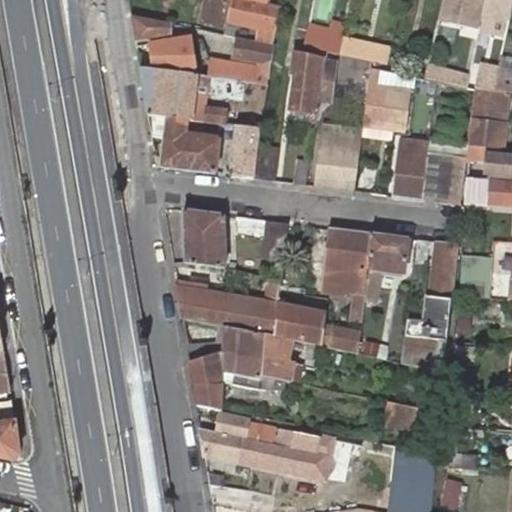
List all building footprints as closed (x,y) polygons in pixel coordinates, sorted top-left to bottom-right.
[(225,24),(230,0),(210,0),(205,19),(225,24)] [(230,0),(225,24),(273,35),(281,0),(230,0)] [(439,0),(436,17),(476,26),(478,18),(482,0),(439,0)] [(482,0),(478,18),(504,24),(509,2),(509,0),(482,0)] [(181,23),(133,17),(137,41),(171,36),(171,34),(182,32),(181,23)] [(344,33),(306,25),(301,49),(326,54),(339,57),(343,37),(344,33)] [(155,72),(270,87),(277,38),(240,34),(238,50),(266,56),(264,69),(237,64),(236,61),(208,57),(207,50),(195,51),(193,39),(151,46),(155,72)] [(343,37),(339,57),(382,66),(386,47),(343,37)] [(320,99),(326,57),(326,54),(301,49),(296,48),(293,73),(300,74),(295,107),(318,111),(320,99)] [(511,54),(498,51),(496,61),(511,64),(511,54)] [(338,59),(326,57),(320,99),(333,101),(338,59)] [(489,90),(494,90),(509,91),(511,79),(511,64),(496,61),(495,61),(493,71),(492,77),(489,89),(489,90)] [(465,78),(425,67),(423,75),(440,80),(463,86),(465,78)] [(475,88),(489,89),(492,77),(493,71),(477,68),(475,88)] [(149,118),(169,121),(189,123),(238,130),(264,133),(270,87),(155,72),(141,71),(149,118)] [(372,79),(365,129),(406,133),(408,114),(414,77),(381,72),(380,80),(372,79)] [(367,108),(370,76),(350,74),(347,106),(367,108)] [(437,105),(439,89),(414,87),(411,102),(437,105)] [(474,117),(491,119),(494,90),(489,90),(477,89),(474,117)] [(459,141),(465,92),(441,90),(435,138),(459,141)] [(474,117),(472,117),(469,147),(505,150),(508,120),(491,119),(474,117)] [(169,121),(163,170),(217,177),(222,145),(187,140),(189,123),(169,121)] [(264,133),(238,130),(231,179),(257,182),(262,148),(264,133)] [(323,135),(316,191),(356,196),(364,140),(323,135)] [(425,204),(430,160),(432,148),(405,145),(397,201),(425,204)] [(262,148),(257,182),(277,186),(282,151),(262,148)] [(487,154),(486,174),(510,176),(510,181),(511,180),(511,155),(495,154),(487,154)] [(425,204),(462,209),(466,163),(430,160),(425,204)] [(295,187),(308,189),(310,170),(298,168),(295,187)] [(511,180),(510,181),(469,177),(467,201),(511,205),(511,180)] [(184,214),(186,268),(227,272),(225,219),(184,214)] [(258,264),(276,267),(282,227),(239,221),(239,237),(260,240),(258,264)] [(283,344),(284,344),(356,359),(363,306),(372,239),(328,233),(317,294),(351,301),(344,339),(319,334),(321,323),(270,313),(265,340),(283,344)] [(372,239),(363,306),(375,308),(379,276),(405,280),(410,244),(372,239)] [(429,247),(418,246),(415,267),(426,270),(429,247)] [(401,368),(448,378),(450,345),(445,344),(455,251),(437,248),(426,329),(406,326),(401,368)] [(264,277),(264,285),(273,287),(274,278),(264,277)] [(273,287),(264,285),(262,299),(272,300),(273,287)] [(182,323),(223,331),(225,331),(265,340),(270,313),(177,293),(182,323)] [(225,331),(220,354),(261,364),(264,349),(281,353),(283,344),(265,340),(225,331)] [(365,341),(362,355),(386,360),(389,345),(365,341)] [(187,350),(189,365),(209,358),(207,347),(187,350)] [(0,388),(11,387),(5,349),(0,349),(0,388)] [(189,365),(195,409),(220,414),(216,389),(253,397),(254,391),(267,392),(269,381),(258,378),(261,364),(220,354),(209,358),(189,365)] [(270,373),(269,381),(289,385),(292,370),(266,365),(265,372),(270,373)] [(15,416),(12,398),(0,399),(0,450),(17,454),(18,454),(19,454),(20,452),(15,416)] [(420,436),(425,413),(389,406),(384,428),(420,436)] [(217,435),(199,433),(202,455),(328,480),(337,438),(318,434),(317,440),(294,435),(291,450),(242,440),(245,424),(220,419),(217,435)] [(432,511),(437,460),(414,458),(413,469),(406,469),(403,502),(410,502),(409,511),(432,511)] [(459,511),(464,482),(446,479),(441,508),(459,511)]
